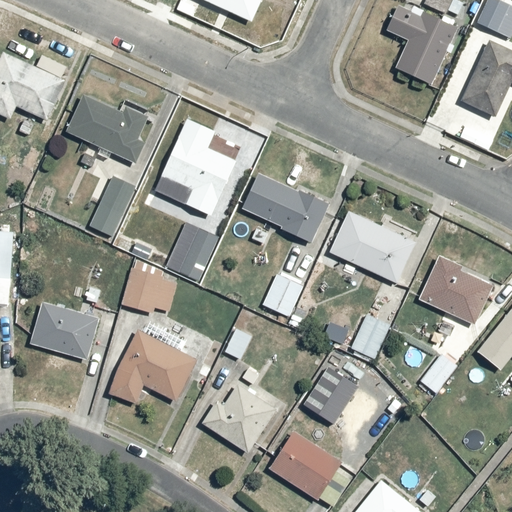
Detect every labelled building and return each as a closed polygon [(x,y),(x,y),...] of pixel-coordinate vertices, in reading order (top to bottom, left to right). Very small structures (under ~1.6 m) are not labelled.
[(261,0),(204,0),(252,22),(261,0)] [(460,0),(412,0),(455,15),(460,0)] [(459,28),(415,6),(399,1),(385,29),(410,41),(398,68),(433,84),(459,28)] [(511,49),(489,38),(461,100),(497,117),(511,84),(511,49)] [(67,80),(3,51),(0,57),(0,113),(11,119),(17,106),(48,120),(67,80)] [(122,111),(84,94),(66,132),(138,164),(148,141),(140,138),(150,116),(125,104),(122,111)] [(215,132),(186,117),(160,175),(192,190),(186,204),(212,216),(237,160),(209,147),(215,132)] [(47,147),(31,141),(20,169),(35,175),(47,147)] [(331,203),(258,173),(239,211),(313,243),(331,203)] [(134,187),(113,177),(89,227),(111,237),(134,187)] [(417,243),(349,210),(329,252),(399,284),(417,243)] [(273,231),(257,224),(250,238),(265,246),(273,231)] [(13,226),(0,225),(0,301),(9,303),(13,226)] [(136,257),(121,304),(153,313),(155,308),(170,312),(177,283),(163,279),(165,271),(136,257)] [(436,257),(419,299),(476,325),(494,285),(436,257)] [(307,284),(279,271),(263,304),(292,317),(307,284)] [(101,317),(44,302),(31,345),(89,360),(101,317)] [(511,308),(477,350),(501,371),(511,356),(511,308)] [(242,361),(254,335),(248,332),(255,317),(244,312),(225,353),(242,361)] [(392,327),(368,316),(353,348),(378,359),(392,327)] [(231,336),(218,329),(207,352),(219,359),(231,336)] [(117,367),(110,392),(137,404),(143,385),(177,403),(198,361),(137,330),(117,367)] [(460,364),(442,351),(420,380),(439,393),(460,364)] [(362,383),(328,362),(303,403),(337,423),(362,383)] [(277,409),(239,384),(225,405),(216,399),(202,422),(249,453),(277,409)] [(342,461),(293,431),(270,468),(319,500),(342,461)] [(420,511),(381,481),(355,511),(420,511)] [(443,499),(430,489),(420,501),(433,511),(443,499)]
